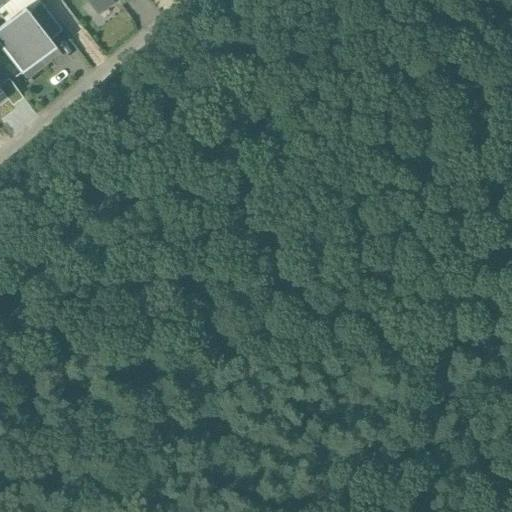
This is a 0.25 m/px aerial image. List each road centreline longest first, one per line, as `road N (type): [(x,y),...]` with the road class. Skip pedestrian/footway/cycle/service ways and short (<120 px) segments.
road 1 (track): [(462,75),(395,122),(328,198),(162,299),(36,330),(0,308)]
road 2 (track): [(369,0),(470,80),(511,368)]
road 3 (unclassified): [(0,147),(187,0)]
